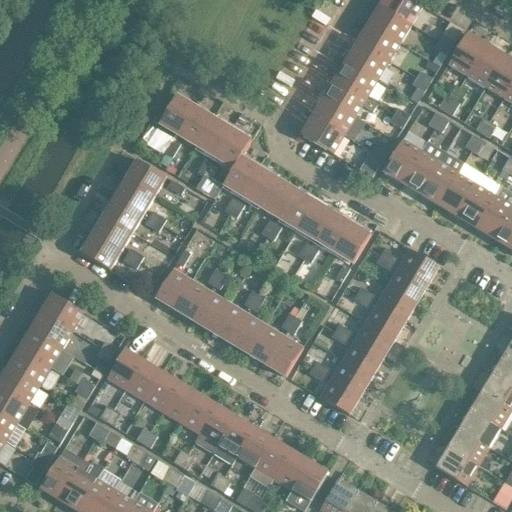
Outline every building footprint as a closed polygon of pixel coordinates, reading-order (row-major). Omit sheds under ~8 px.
[(384,0),(381,6),(413,25),(424,7),(412,0),(384,0)] [(413,25),(381,6),(370,24),(402,44),(413,25)] [(451,22),(444,35),(456,42),(464,30),(451,22)] [(402,44),(370,24),(359,43),(391,62),(402,44)] [(456,42),(444,35),(439,42),(452,49),(456,42)] [(456,55),(450,65),(468,76),(486,48),(467,36),(456,55)] [(435,48),(448,56),(452,49),(439,42),(435,48)] [(391,62),(359,43),(347,61),(380,81),(391,62)] [(487,87),(504,59),(486,48),(468,76),(487,87)] [(505,99),(511,87),(511,63),(504,59),(487,87),(505,99)] [(380,81),(347,61),(336,80),(369,100),(380,81)] [(434,79),(421,72),(417,79),(430,86),(434,79)] [(413,85),(425,93),(430,86),(417,79),(413,85)] [(369,100),(336,80),(325,98),(358,118),(364,107),(375,113),(379,106),(369,100)] [(417,88),(411,99),(419,104),(425,93),(417,88)] [(178,95),(168,111),(169,111),(160,125),(179,136),(197,107),(178,95)] [(447,96),(440,108),(446,112),(454,100),(447,96)] [(358,118),(325,98),(314,117),(347,137),(358,118)] [(453,117),(461,104),(454,100),(446,112),(453,117)] [(198,147),(215,118),(197,107),(179,136),(198,147)] [(411,116),(399,109),(395,116),(407,123),(411,116)] [(437,113),(429,126),(436,130),(443,117),(437,113)] [(391,122),(403,130),(407,123),(395,116),(391,122)] [(336,155),(347,137),(314,117),(302,136),(324,148),(336,155)] [(443,134),(450,122),(443,117),(436,130),(443,134)] [(215,118),(198,147),(216,158),(234,129),(215,118)] [(483,135),(491,122),(484,118),(477,131),(483,135)] [(491,122),(483,135),(490,139),(498,127),(491,122)] [(235,170),(243,157),(252,141),(234,129),(216,158),(235,170)] [(474,136),(466,148),(473,152),(480,140),(474,136)] [(170,137),(161,151),(168,155),(176,141),(170,137)] [(480,156),(487,144),(480,140),(473,152),(480,156)] [(174,159),(182,145),(176,141),(168,155),(174,159)] [(422,153),(403,142),(396,153),(384,173),(403,184),(422,153)] [(447,154),(428,143),(422,153),(403,184),(421,195),(447,154)] [(389,153),(377,146),(373,152),(385,160),(389,153)] [(368,159),(381,167),(385,160),(373,152),(368,159)] [(167,154),(161,163),(168,167),(174,159),(167,154)] [(465,165),(447,154),(421,195),(440,206),(465,165)] [(244,197),(261,168),(243,157),(235,170),(225,186),(244,197)] [(510,175),(511,170),(511,158),(510,158),(503,170),(510,175)] [(168,178),(139,160),(127,179),(156,197),(168,178)] [(207,160),(198,173),(205,177),(213,163),(207,160)] [(211,181),(219,167),(213,163),(205,177),(211,181)] [(484,176),(465,165),(440,206),(458,218),(484,176)] [(262,208),(280,179),(261,168),(244,197),(262,208)] [(502,187),(484,176),(458,218),(477,229),(502,187)] [(116,198),(145,215),(156,197),(127,179),(116,198)] [(281,220),(298,191),(280,179),(262,208),(281,220)] [(173,181),(169,187),(182,196),(186,189),(173,181)] [(495,240),(511,212),(511,192),(502,187),(477,229),(495,240)] [(298,191),(281,220),(299,231),(317,202),(298,191)] [(145,215),(116,198),(105,216),(134,234),(145,215)] [(234,198),(226,212),(232,216),(241,202),(234,198)] [(238,220),(247,206),(241,202),(232,216),(238,220)] [(317,202),(299,231),(317,242),(335,213),(317,202)] [(168,220),(154,212),(150,218),(164,227),(168,220)] [(511,212),(495,240),(511,249),(511,212)] [(335,213),(317,242),(336,253),(353,224),(335,213)] [(134,234),(105,216),(94,235),(123,252),(134,234)] [(146,224),(160,233),(164,227),(150,218),(146,224)] [(271,221),(263,235),(269,238),(277,225),(271,221)] [(354,264),(372,235),(353,224),(336,253),(354,264)] [(277,225),(269,238),(275,242),(284,228),(277,225)] [(82,254),(111,271),(123,252),(94,235),(82,254)] [(308,243),(299,257),(306,261),(314,247),(308,243)] [(312,264),(320,251),(314,247),(306,261),(312,264)] [(145,257),(131,249),(128,255),(141,264),(145,257)] [(440,267),(411,250),(400,268),(429,286),(440,267)] [(186,251),(177,264),(184,268),(192,255),(186,251)] [(398,259),(385,251),(381,257),(395,265),(398,259)] [(124,262),(138,270),(141,264),(128,255),(124,262)] [(377,263),(391,272),(395,265),(381,257),(377,263)] [(343,283),(351,269),(345,266),(336,279),(343,283)] [(389,287),(418,304),(429,286),(400,268),(389,287)] [(174,270),(157,299),(175,310),(193,281),(174,270)] [(217,270),(208,283),(215,287),(223,273),(217,270)] [(221,291),(229,277),(223,273),(215,287),(221,291)] [(194,321),(211,292),(193,281),(175,310),(194,321)] [(377,305),(406,323),(418,304),(389,287),(377,305)] [(376,296),(362,288),(359,294),(372,302),(376,296)] [(212,332),(230,303),(211,292),(194,321),(212,332)] [(252,309),(260,296),(254,292),(245,306),(252,309)] [(54,294),(42,313),(74,332),(85,313),(74,306),(57,295),(56,296),(54,294)] [(355,300),(368,308),(372,302),(359,294),(355,300)] [(258,313),(266,299),(260,296),(252,309),(258,313)] [(230,303),(212,332),(231,344),(248,315),(230,303)] [(366,324),(395,341),(406,323),(377,305),(366,324)] [(74,332),(42,313),(31,331),(63,350),(74,332)] [(291,314),(282,328),(289,332),(297,318),(291,314)] [(248,315),(231,344),(249,355),(267,326),(248,315)] [(295,336),(303,322),(297,318),(289,332),(295,336)] [(395,341),(366,324),(355,342),(384,360),(395,341)] [(354,333),(340,325),(336,331),(350,339),(354,333)] [(267,326),(249,355),(268,366),(285,337),(267,326)] [(63,350),(31,331),(20,350),(52,369),(63,350)] [(333,337),(346,345),(350,339),(336,331),(333,337)] [(287,377),(304,348),(285,337),(268,366),(287,377)] [(119,350),(106,342),(102,349),(115,356),(119,350)] [(384,360),(355,342),(344,361),(373,378),(384,360)] [(98,356),(110,363),(115,356),(102,349),(98,356)] [(52,369),(20,350),(9,368),(41,387),(52,369)] [(115,367),(108,379),(127,390),(144,362),(125,350),(115,367)] [(511,360),(504,356),(493,375),(511,386),(511,360)] [(373,378),(344,361),(333,379),(362,397),(373,378)] [(145,401),(163,373),(144,362),(127,390),(145,401)] [(331,370),(318,362),(314,368),(328,376),(331,370)] [(0,387),(30,406),(41,387),(9,368),(0,382),(0,387)] [(310,374),(324,382),(328,376),(314,368),(310,374)] [(164,413),(181,384),(163,373),(145,401),(164,413)] [(511,386),(493,375),(482,393),(511,411),(511,386)] [(96,386),(84,379),(80,386),(92,393),(96,386)] [(321,398),(350,416),(362,397),(333,379),(321,398)] [(182,424),(200,395),(181,384),(164,413),(182,424)] [(76,393),(78,394),(71,406),(81,411),(92,393),(80,386),(76,393)] [(30,406),(0,387),(0,413),(18,424),(28,430),(39,412),(30,406)] [(511,412),(511,411),(482,393),(471,412),(501,430),(511,412)] [(201,435),(218,406),(200,395),(182,424),(201,435)] [(93,404),(88,411),(100,419),(105,412),(93,404)] [(105,412),(100,419),(107,423),(115,410),(108,406),(105,412)] [(219,446),(237,417),(218,406),(201,435),(219,446)] [(114,427),(122,414),(115,410),(107,423),(114,427)] [(501,430),(471,412),(460,430),(490,449),(501,430)] [(18,424),(0,413),(0,438),(7,443),(18,424)] [(74,424),(62,416),(58,423),(70,430),(74,424)] [(238,457),(255,428),(237,417),(219,446),(214,455),(233,466),(238,457)] [(49,437),(61,445),(70,430),(58,423),(49,437)] [(97,423),(90,436),(97,440),(104,428),(97,423)] [(104,444),(105,442),(117,449),(123,439),(104,428),(97,440),(104,444)] [(238,457),(256,469),(274,440),(255,428),(238,457)] [(145,429),(137,441),(144,445),(152,433),(145,429)] [(490,449),(460,430),(448,448),(479,467),(490,449)] [(151,449),(159,437),(152,433),(144,445),(151,449)] [(128,456),(127,458),(134,462),(141,450),(123,439),(117,449),(128,456)] [(269,488),(275,480),(292,451),(274,440),(256,469),(251,477),(269,488)] [(467,486),(479,467),(448,448),(437,468),(467,486)] [(60,501),(84,460),(66,449),(54,469),(53,469),(43,486),(43,487),(41,490),(60,501)] [(141,450),(134,462),(152,474),(160,461),(141,450)] [(182,451),(174,463),(181,467),(189,455),(182,451)] [(293,491),(311,462),(292,451),(275,480),(293,491)] [(52,460),(39,453),(35,460),(48,467),(52,460)] [(188,471),(196,459),(189,455),(181,467),(188,471)] [(31,467),(33,468),(26,480),(36,486),(48,467),(35,460),(31,467)] [(84,460),(60,501),(78,511),(98,480),(86,473),(92,465),(84,460)] [(160,461),(152,474),(171,485),(178,472),(160,461)] [(312,502),(319,490),(319,491),(330,473),(311,462),(293,491),(312,502)] [(178,489),(185,476),(178,472),(171,485),(178,489)] [(219,473),(211,486),(218,490),(226,477),(219,473)] [(225,494),(233,481),(226,477),(218,490),(225,494)] [(98,480),(78,511),(103,511),(116,491),(98,480)] [(340,480),(322,510),(324,511),(346,511),(359,491),(340,480)] [(494,501),(506,509),(511,499),(511,487),(505,483),(494,501)] [(128,511),(135,502),(116,491),(103,511),(128,511)] [(181,491),(177,498),(185,503),(189,496),(181,491)] [(208,491),(201,503),(208,507),(215,495),(208,491)] [(359,491),(346,511),(372,511),(378,502),(359,491)] [(154,511),(159,503),(141,492),(135,502),(128,511),(154,511)] [(215,511),(229,511),(234,506),(215,495),(208,507),(215,511)] [(256,496),(248,508),(254,511),(255,511),(263,500),(256,496)] [(264,511),(269,504),(263,500),(255,511),(264,511)] [(393,511),(378,502),(372,511),(393,511)]
